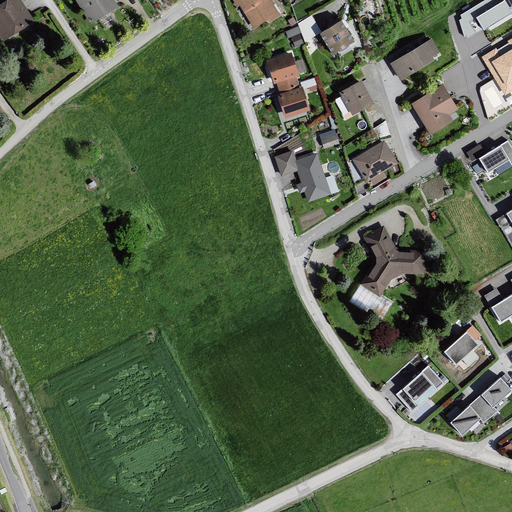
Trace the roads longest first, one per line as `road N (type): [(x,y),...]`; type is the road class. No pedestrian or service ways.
road 1 (residential): [(294,250),(211,0)]
road 2 (residential): [(511,118),(294,250)]
road 3 (residential): [(412,440),(344,360),(307,299),(294,250)]
road 4 (residential): [(412,440),(263,511)]
road 5 (residential): [(96,72),(0,153)]
road 6 (residential): [(197,0),(96,72)]
